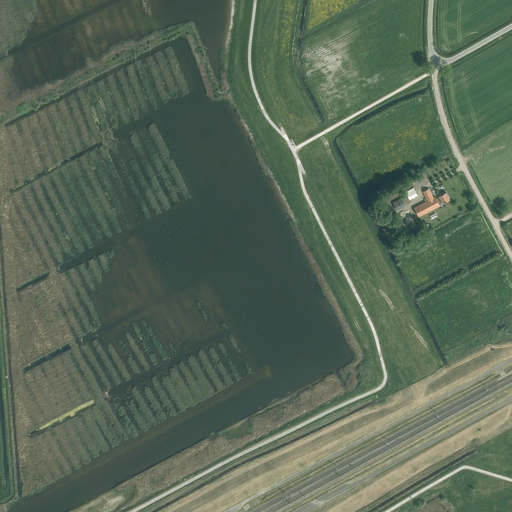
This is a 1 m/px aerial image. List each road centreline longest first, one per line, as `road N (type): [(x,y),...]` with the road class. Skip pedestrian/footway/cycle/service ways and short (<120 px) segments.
road 1 (track): [(407,380),(295,156)]
road 2 (unclassified): [(511,255),(451,140),(433,70)]
road 3 (track): [(262,0),(258,71),(289,144)]
